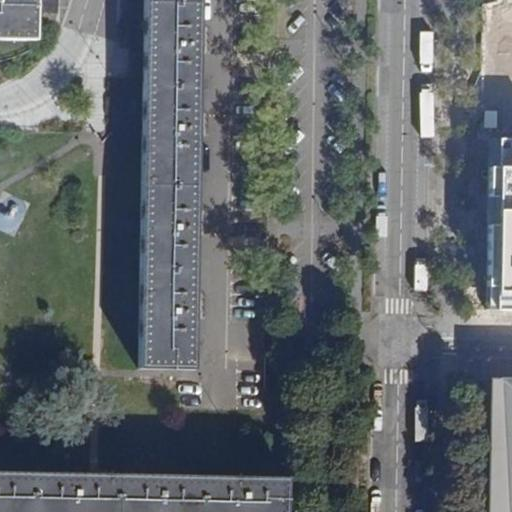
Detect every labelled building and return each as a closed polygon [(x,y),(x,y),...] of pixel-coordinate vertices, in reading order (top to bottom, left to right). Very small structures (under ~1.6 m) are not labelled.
[(34,0),(0,0),(0,38),(34,39),(34,0)] [(197,0),(143,0),(137,368),(192,369),(197,0)] [(511,138),(496,138),(493,312),(511,312),(511,138)] [(503,511),(497,377),(486,377),(483,511),(503,511)] [(511,511),(511,377),(497,377),(503,511),(511,511)] [(91,474),(0,471),(0,511),(285,511),(286,478),(91,474)]
